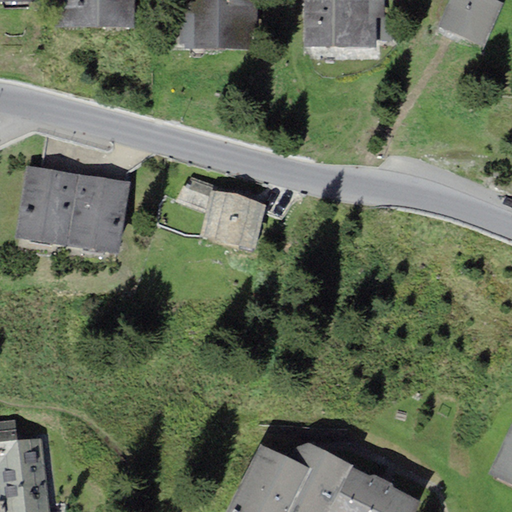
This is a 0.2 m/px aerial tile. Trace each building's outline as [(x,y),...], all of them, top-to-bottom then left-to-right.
[(50,0),(50,26),(67,26),(67,0),(50,0)] [(131,0),(67,0),(67,26),(131,26),(131,0)] [(218,47),(218,0),(179,0),(179,46),(218,47)] [(218,0),(218,47),(260,47),(260,0),(218,0)] [(384,0),(304,0),(304,46),(376,47),(377,27),(384,27),(384,0)] [(484,46),(503,3),(496,0),(449,0),(438,26),(484,46)] [(131,183),(27,166),(15,235),(120,252),(131,183)] [(209,192),(199,235),(255,248),(265,204),(209,192)] [(0,505),(0,511),(49,511),(43,438),(16,440),(14,419),(0,420),(0,505)] [(511,419),(488,471),(511,481),(511,419)] [(226,511),(328,511),(353,465),(354,464),(325,449),(320,447),(314,442),(309,442),(302,444),(295,449),(290,456),(263,441),(226,511)] [(353,465),(328,511),(415,511),(421,500),(353,465)]
